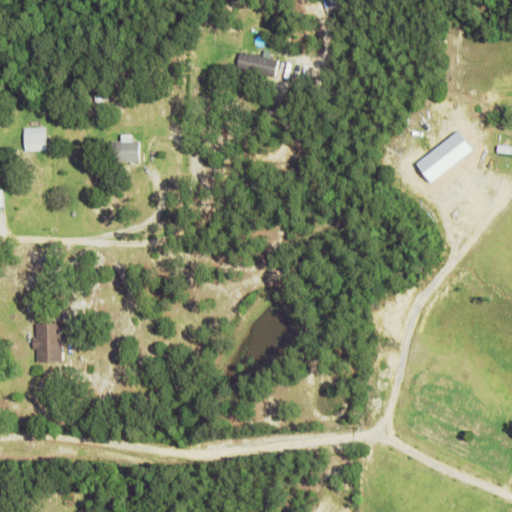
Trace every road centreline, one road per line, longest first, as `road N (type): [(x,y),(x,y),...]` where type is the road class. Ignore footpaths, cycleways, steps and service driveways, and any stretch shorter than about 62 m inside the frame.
road 1 (residential): [(0,436),(215,456),(376,431)]
road 2 (residential): [(376,431),(417,300),(474,224),(470,182)]
road 3 (residential): [(176,170),(156,213),(98,241),(0,237)]
road 4 (residential): [(511,491),(376,431)]
